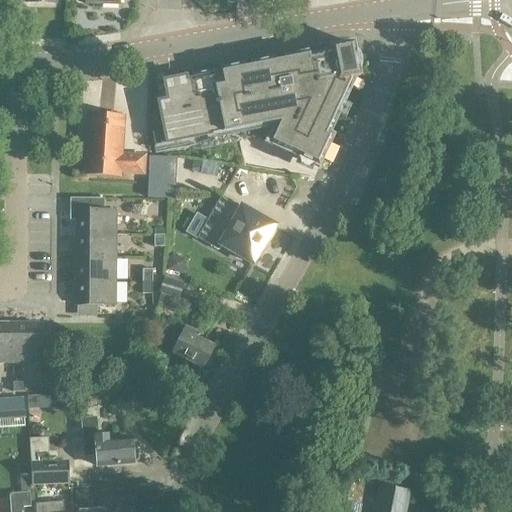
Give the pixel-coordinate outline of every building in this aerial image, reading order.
[(323,161),(330,145),(333,137),(329,135),(338,116),(344,104),(351,89),(356,91),(360,82),(358,72),(360,65),(359,57),(354,51),(353,45),(164,82),(167,101),(158,103),(166,145),(154,147),(155,154),(256,135),(257,140),(319,169),(323,161)] [(349,106),(344,104),(338,116),(343,119),(349,106)] [(119,173),(143,174),(144,157),(120,155),(121,148),(122,148),(123,133),(122,132),(122,118),(89,116),(89,130),(87,130),(86,160),(87,160),(86,174),(119,176),(119,173)] [(335,147),(330,145),(323,161),(328,163),(335,147)] [(168,186),(167,202),(192,204),(193,188),(168,186)] [(271,241),(276,233),(275,228),(242,209),(222,197),(207,222),(212,224),(202,241),(219,251),(222,246),(253,264),(266,243),(267,243),(271,241)] [(70,211),(70,222),(76,222),(76,235),(116,235),(116,212),(70,211)] [(76,258),(116,259),(116,235),(76,235),(76,258)] [(164,235),(154,235),(154,247),(164,247),(164,235)] [(76,258),(75,282),(116,282),(116,259),(76,258)] [(142,270),(142,282),(153,282),(153,270),(142,270)] [(175,311),(183,285),(164,280),(160,294),(161,294),(158,306),(175,311)] [(116,282),(75,282),(75,306),(115,307),(116,282)] [(153,294),(153,282),(142,282),(142,294),(153,294)] [(0,364),(13,364),(14,324),(0,324),(0,364)] [(13,364),(37,364),(37,324),(14,324),(13,364)] [(187,361),(182,371),(197,378),(201,369),(202,369),(204,367),(209,366),(211,361),(209,356),(214,347),(195,337),(197,333),(186,328),(185,329),(178,325),(173,335),(180,339),(173,354),(187,361)] [(13,383),(13,393),(25,393),(25,383),(13,383)] [(349,453),(366,394),(341,386),(324,445),(349,453)] [(23,399),(0,400),(0,420),(24,419),(23,399)] [(45,403),(32,405),(34,418),(47,416),(45,403)] [(133,449),(133,448),(132,448),(131,439),(109,440),(109,436),(97,437),(95,420),(83,421),(84,438),(86,457),(100,456),(101,468),(134,465),(134,464),(139,460),(139,452),(133,449)] [(45,439),(44,426),(31,427),(33,486),(69,484),(68,462),(59,463),(57,438),(45,439)] [(29,477),(20,478),(22,494),(30,493),(31,493),(29,477)] [(400,511),(406,488),(382,483),(376,511),(400,511)] [(75,492),(76,504),(88,503),(87,491),(75,492)] [(11,511),(23,511),(24,508),(31,507),(30,493),(22,494),(10,495),(11,511)] [(136,511),(135,496),(111,498),(112,511),(136,511)] [(101,510),(75,511),(112,511),(111,498),(100,499),(101,510)] [(63,511),(63,503),(35,505),(35,511),(63,511)]
